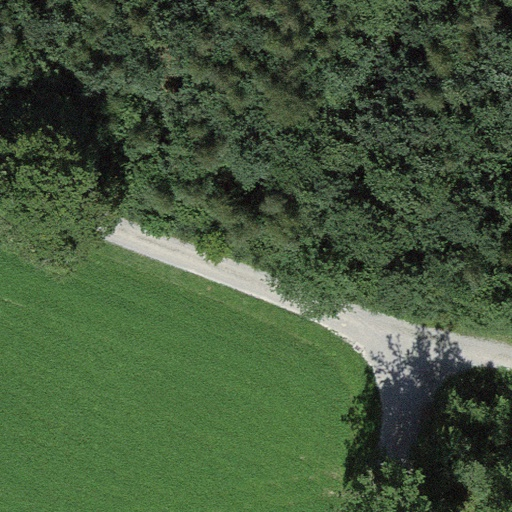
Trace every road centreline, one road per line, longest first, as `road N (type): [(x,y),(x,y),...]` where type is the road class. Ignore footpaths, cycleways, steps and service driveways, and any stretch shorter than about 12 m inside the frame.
road 1 (track): [(511,375),(444,357),(0,181)]
road 2 (track): [(444,357),(396,493),(398,511)]
